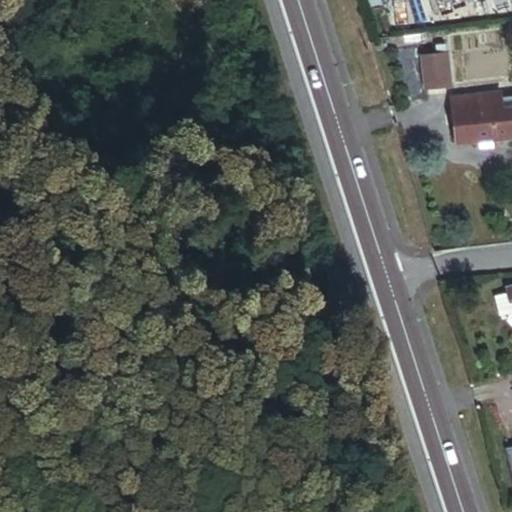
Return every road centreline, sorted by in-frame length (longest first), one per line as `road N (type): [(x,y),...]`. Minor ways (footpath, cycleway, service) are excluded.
road 1 (secondary): [(298,0),(387,275)]
road 2 (secondary): [(387,275),(463,511)]
road 3 (residential): [(387,275),(511,257)]
